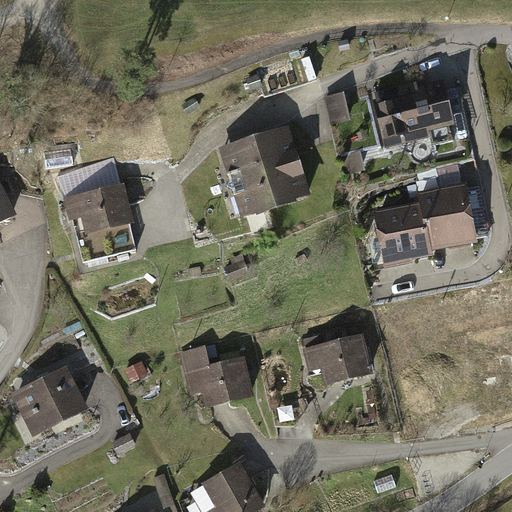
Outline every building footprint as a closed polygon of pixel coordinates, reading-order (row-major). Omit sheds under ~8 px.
[(376,100),(372,101),(385,149),(429,138),(428,132),(455,125),(443,81),(417,87),(416,82),(374,93),(376,100)] [(326,97),(334,123),(355,117),(347,91),(326,97)] [(288,127),(219,148),(240,218),(255,213),(256,216),(296,203),(295,201),(310,196),(288,127)] [(419,203),(373,211),(383,269),(411,264),(410,261),(432,257),(431,252),(477,244),(466,183),(417,192),(419,203)] [(0,185),(0,222),(15,215),(0,185)] [(123,185),(63,199),(68,222),(73,221),(83,263),(135,250),(129,224),(132,224),(123,185)] [(476,377),(511,367),(511,322),(454,337),(460,363),(472,361),(476,377)] [(362,335),(302,350),(308,373),(320,370),(324,387),(373,375),(362,335)] [(204,348),(180,353),(190,396),(201,393),(205,409),(254,398),(244,358),(208,366),(204,348)] [(66,367),(10,394),(31,437),(87,410),(66,367)] [(239,463),(190,490),(202,511),(256,511),(264,508),(239,463)] [(169,474),(159,476),(165,504),(175,502),(169,474)]
